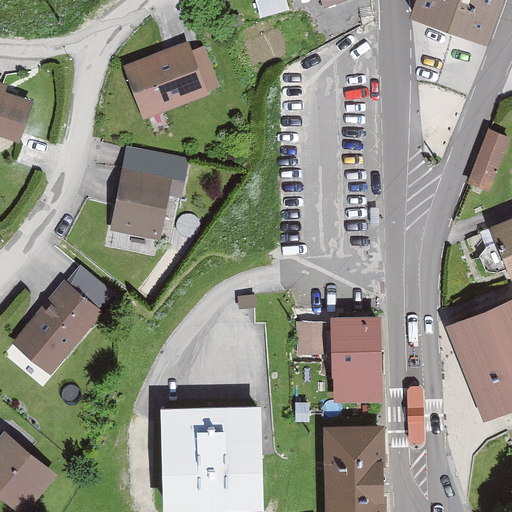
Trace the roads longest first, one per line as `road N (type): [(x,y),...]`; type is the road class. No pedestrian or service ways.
road 1 (secondary): [(391,0),(411,270)]
road 2 (secondary): [(411,270),(511,24)]
road 3 (residential): [(102,42),(67,171),(34,231),(0,269)]
road 4 (secondary): [(412,331),(396,388),(398,462),(422,511)]
road 5 (secondary): [(430,511),(434,387),(412,331)]
